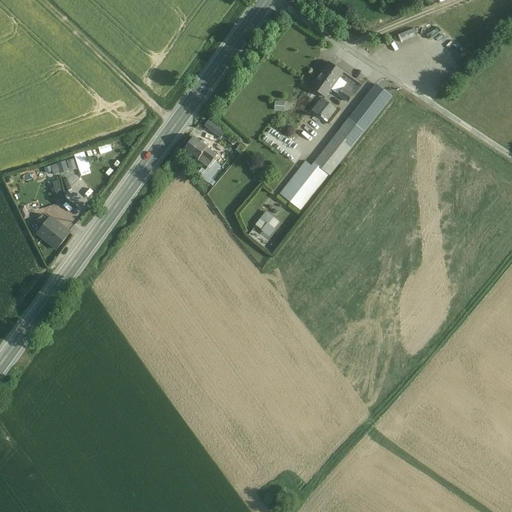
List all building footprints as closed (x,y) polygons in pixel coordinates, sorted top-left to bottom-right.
[(414,27),(398,35),(402,42),(418,34),(414,27)] [(342,73),(326,62),(309,87),(325,97),(342,73)] [(348,82),(338,94),(348,102),(361,85),(350,76),(347,80),(342,76),(341,77),(348,82)] [(305,212),(390,93),(374,82),(313,166),(305,160),(280,194),(305,212)] [(312,110),(329,121),(337,108),(321,97),(312,110)] [(274,111),(285,110),(285,100),(274,101),(274,111)] [(205,146),(192,136),(181,150),(195,160),(197,158),(205,146)] [(205,146),(197,158),(208,166),(216,154),(205,146)] [(58,162),(60,172),(68,171),(66,160),(58,162)] [(269,236),(281,222),(266,210),(255,225),(269,236)] [(74,231),(53,215),(39,234),(60,250),(74,231)]
